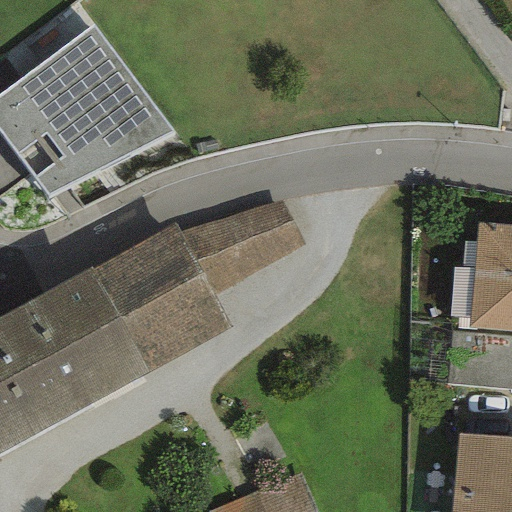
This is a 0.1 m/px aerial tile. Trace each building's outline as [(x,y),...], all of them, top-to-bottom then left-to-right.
[(92,25),(0,92),(0,132),(47,194),(173,134),(92,25)] [(279,199),(176,231),(212,295),(303,245),(279,199)] [(511,225),(475,222),(467,327),(511,330),(511,225)] [(172,223),(88,269),(145,373),(230,328),(212,295),(176,231),(172,223)] [(88,269),(0,316),(0,452),(145,373),(88,269)] [(511,337),(449,331),(444,384),(511,390),(511,337)] [(511,511),(511,438),(456,434),(449,511),(511,511)] [(314,511),(298,472),(206,510),(207,511),(314,511)]
